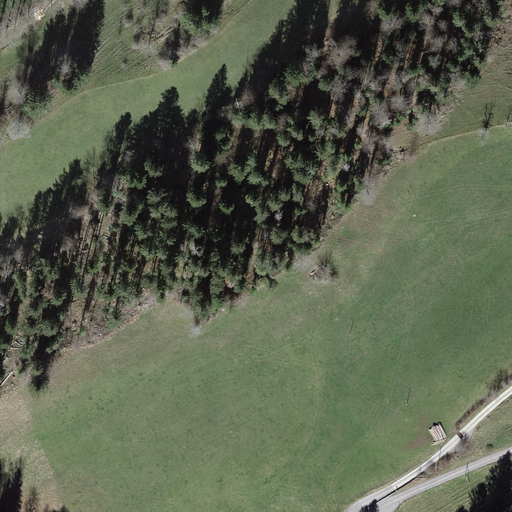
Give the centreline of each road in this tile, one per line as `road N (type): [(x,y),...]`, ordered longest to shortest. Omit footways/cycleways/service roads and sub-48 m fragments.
road 1 (track): [(350,511),(425,463),(511,387)]
road 2 (unclassified): [(364,511),(511,447)]
